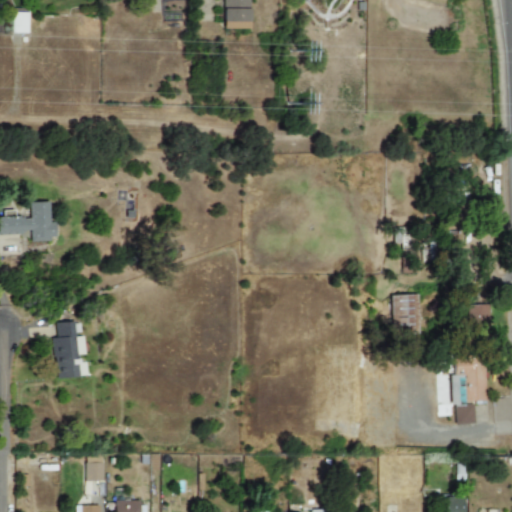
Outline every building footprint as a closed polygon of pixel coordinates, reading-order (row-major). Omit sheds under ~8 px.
[(253,0),(224,0),(223,28),(252,29),(253,0)] [(26,13),(10,12),(10,33),(25,33),(26,13)] [(0,233),(28,233),(28,241),(53,240),(52,222),(47,222),(47,202),(26,202),(26,217),(11,217),(11,210),(0,210),(0,233)] [(388,295),(388,334),(416,333),(415,294),(388,295)] [(463,305),(464,327),(486,326),(485,305),(463,305)] [(52,378),(75,377),(74,354),(81,354),(80,338),(72,338),(71,323),(53,324),(53,337),(50,338),(52,378)] [(471,423),(471,402),(483,402),(482,358),(450,359),(450,375),(446,375),(447,405),(451,405),(452,424),(471,423)] [(99,481),(99,457),(82,457),(82,481),(99,481)] [(460,511),(461,498),(437,497),(436,511),(460,511)] [(111,511),(143,511),(144,502),(111,501),(111,511)]
